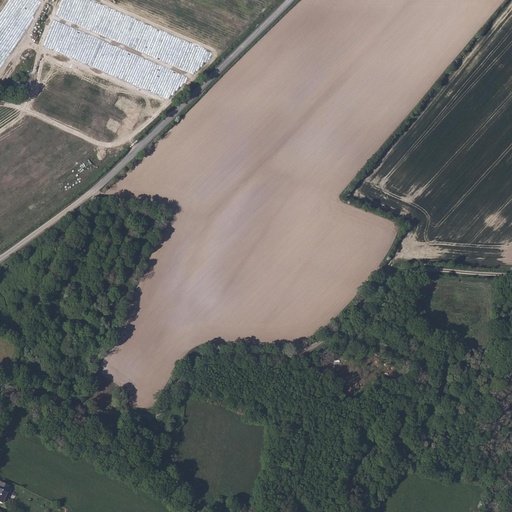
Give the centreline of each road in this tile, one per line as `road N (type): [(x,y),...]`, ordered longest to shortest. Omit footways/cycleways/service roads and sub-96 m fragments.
road 1 (track): [(511,274),(397,273),(313,346),(197,356),(156,415),(88,413),(33,389)]
road 2 (unclassified): [(289,0),(88,195),(0,258)]
